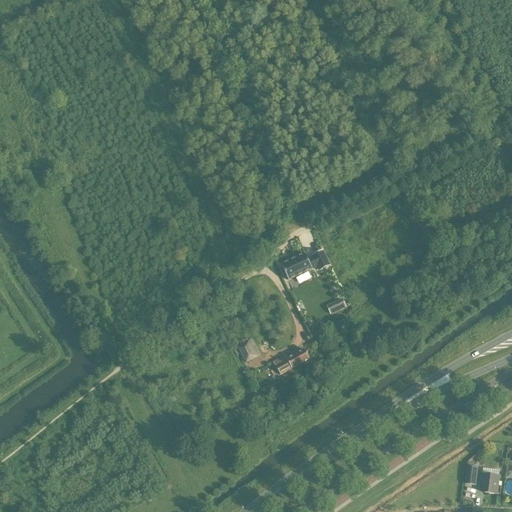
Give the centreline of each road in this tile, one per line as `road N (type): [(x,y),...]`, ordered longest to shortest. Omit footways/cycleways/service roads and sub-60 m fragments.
road 1 (track): [(268,265),(306,227),(502,132)]
road 2 (secondary): [(511,334),(368,424)]
road 3 (secondary): [(368,424),(511,357)]
road 4 (secondary): [(250,511),(368,424)]
